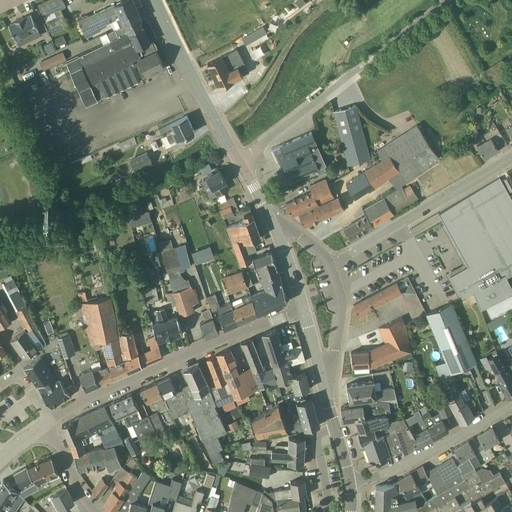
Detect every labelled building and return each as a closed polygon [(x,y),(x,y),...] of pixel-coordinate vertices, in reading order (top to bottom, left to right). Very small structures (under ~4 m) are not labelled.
[(61,0),(46,0),(38,4),(43,16),(64,6),(61,0)] [(120,16),(137,9),(133,0),(122,0),(114,4),(118,12),(120,16)] [(108,17),(118,12),(114,4),(96,12),(102,25),(110,22),(108,17)] [(103,42),(109,39),(142,25),(139,19),(141,18),(137,9),(120,16),(118,12),(108,17),(110,22),(102,25),(98,27),(99,31),(86,36),(81,39),(82,42),(100,35),(103,42)] [(99,31),(98,27),(102,25),(96,12),(79,20),(86,36),(99,31)] [(16,21),(8,25),(15,39),(16,39),(31,32),(34,38),(40,35),(37,29),(38,29),(31,14),(30,14),(23,18),(23,17),(16,20),(16,21)] [(63,14),(45,22),(51,34),(68,26),(63,14)] [(152,41),(150,41),(142,25),(109,39),(103,42),(76,55),(76,56),(66,61),(71,72),(76,82),(154,45),(152,41)] [(245,46),(257,40),(253,33),(241,39),(245,46)] [(61,37),(54,40),(57,48),(65,44),(61,37)] [(44,47),(47,55),(54,51),(51,44),(44,47)] [(161,68),(159,65),(163,64),(156,50),(152,52),(151,49),(155,47),(154,45),(76,82),(86,103),(98,98),(98,97),(106,93),(141,78),(141,77),(145,75),(146,75),(161,68)] [(234,80),(242,76),(238,67),(229,71),(225,62),(230,59),(231,62),(240,58),(236,49),(207,63),(220,88),(234,80)] [(63,51),(39,62),(43,70),(67,59),(63,51)] [(502,59),(484,70),(493,84),(511,73),(502,59)] [(26,69),(12,75),(14,80),(28,73),(26,69)] [(45,71),(39,73),(45,85),(50,83),(45,71)] [(356,105),(334,111),(348,166),(370,159),(356,105)] [(194,131),(187,115),(170,123),(158,129),(162,136),(161,136),(166,147),(177,142),(175,139),(176,139),(194,131)] [(440,161),(416,125),(377,150),(382,159),(379,161),(353,178),(354,180),(347,184),(355,197),(368,188),(369,189),(388,177),(396,189),(406,183),(424,172),(440,161)] [(506,142),(496,126),(484,133),(487,139),(477,145),(484,157),(498,149),(497,148),(506,142)] [(311,132),(280,146),(284,154),(279,156),(286,171),(288,172),(290,175),(292,180),(317,169),(319,174),(327,171),(324,165),(326,164),(311,132)] [(134,136),(119,143),(123,152),(138,145),(134,136)] [(152,165),(146,153),(128,161),(134,174),(152,165)] [(225,182),(226,181),(223,176),(221,171),(220,171),(220,170),(213,174),(212,173),(207,175),(208,176),(206,177),(206,178),(201,181),(211,198),(229,188),(225,182)] [(511,182),(509,176),(503,179),(510,192),(511,190),(511,182)] [(439,213),(443,220),(443,221),(443,222),(468,265),(450,275),(462,297),(466,295),(473,292),(478,303),(480,309),(485,306),(511,293),(511,287),(510,283),(507,276),(511,274),(511,273),(511,199),(502,181),(500,177),(439,213)] [(326,179),(310,186),(312,191),(286,203),(291,215),(334,197),(326,179)] [(373,225),(389,216),(418,199),(410,185),(403,189),(401,186),(384,197),(363,208),(363,207),(362,208),(366,215),(373,225)] [(343,208),(339,199),(338,195),(332,198),(298,214),(304,226),(343,208)] [(151,210),(152,227),(156,237),(161,237),(169,234),(169,232),(162,213),(162,210),(157,197),(148,200),(151,210)] [(230,206),(237,203),(234,197),(217,203),(220,210),(231,206),(230,206)] [(223,218),(233,214),(231,206),(220,210),(223,218)] [(230,235),(256,226),(252,213),(243,216),(245,220),(227,227),(230,235)] [(373,225),(366,215),(344,228),(351,239),(373,225)] [(244,242),(260,236),(256,226),(230,235),(238,257),(248,254),(244,242)] [(205,235),(190,241),(196,256),(210,250),(205,235)] [(195,287),(193,288),(191,285),(185,287),(182,277),(181,277),(178,269),(191,266),(185,245),(161,252),(173,291),(176,304),(180,315),(194,310),(192,304),(200,302),(197,294),(195,287)] [(271,251),(251,258),(260,281),(261,280),(279,274),(271,251)] [(241,266),(251,262),(248,253),(248,254),(238,257),(241,266)] [(240,272),(222,278),(222,279),(228,293),(246,287),(240,272)] [(279,274),(261,280),(266,290),(273,307),(287,301),(279,274)] [(26,305),(19,291),(19,290),(13,277),(1,283),(16,311),(15,311),(23,328),(26,326),(28,330),(37,325),(26,305)] [(402,292),(397,281),(353,304),(359,316),(374,308),(373,307),(402,292)] [(266,290),(255,294),(251,285),(248,286),(247,286),(250,294),(250,295),(257,315),(273,307),(266,290)] [(151,288),(145,289),(147,303),(154,301),(151,288)] [(115,321),(116,321),(111,296),(87,301),(85,291),(79,292),(86,327),(92,343),(105,340),(109,356),(107,357),(113,378),(128,372),(121,351),(119,345),(115,321)] [(215,293),(207,296),(212,311),(220,308),(215,293)] [(511,293),(485,306),(491,318),(511,307),(511,293)] [(257,315),(250,295),(250,294),(241,297),(243,301),(232,306),(232,308),(237,323),(257,315)] [(0,302),(0,327),(11,321),(0,302)] [(452,303),(426,313),(446,360),(451,373),(476,363),(452,303)] [(177,316),(167,319),(163,307),(157,309),(161,321),(152,323),(158,341),(183,333),(177,316)] [(209,308),(201,311),(205,320),(200,322),(206,337),(219,332),(209,308)] [(232,308),(218,314),(225,329),(237,323),(232,308)] [(505,312),(496,317),(500,325),(509,320),(505,312)] [(405,325),(401,317),(379,328),(386,343),(368,351),(351,352),(352,366),(354,366),(368,365),(369,367),(410,351),(405,325)] [(43,322),(48,334),(54,332),(50,320),(43,322)] [(158,341),(152,323),(156,336),(148,339),(151,348),(138,353),(136,344),(133,331),(120,333),(121,345),(123,350),(121,351),(128,372),(163,357),(158,341)] [(286,360),(287,359),(296,357),(293,346),(292,347),(284,349),(276,328),(262,333),(272,364),(285,360),(286,360)] [(26,332),(25,330),(10,340),(24,359),(38,349),(26,332)] [(68,334),(57,337),(64,357),(75,353),(68,334)] [(277,383),(272,368),(265,371),(252,338),(242,342),(256,377),(260,389),(277,383)] [(250,367),(238,372),(235,364),(237,364),(230,348),(216,354),(217,355),(216,355),(235,397),(253,389),(253,390),(257,388),(253,380),(255,378),(250,367)] [(511,379),(497,352),(488,357),(486,355),(480,358),(486,369),(492,366),(501,381),(499,382),(507,397),(511,395),(511,379)] [(235,397),(216,355),(207,359),(216,385),(210,387),(217,404),(216,404),(216,405),(235,397)] [(40,357),(24,367),(37,387),(38,386),(41,391),(40,391),(51,407),(52,407),(70,395),(59,378),(56,380),(53,376),(40,357)] [(286,360),(285,360),(272,364),(273,368),(272,368),(277,383),(277,382),(278,385),(292,381),(291,376),(293,375),(287,359),(286,360)] [(446,360),(436,364),(441,378),(448,400),(461,423),(473,416),(469,408),(474,406),(475,402),(473,399),(469,398),(465,400),(463,401),(460,395),(451,373),(446,360)] [(412,362),(403,361),(403,371),(412,371),(412,362)] [(214,405),(216,404),(217,404),(210,387),(209,388),(206,382),(207,382),(199,363),(184,369),(192,387),(191,387),(194,396),(185,400),(189,411),(203,442),(209,453),(219,449),(223,447),(217,436),(226,432),(222,422),(214,405)] [(101,368),(93,371),(92,368),(79,374),(86,390),(104,382),(101,368)] [(291,376),(292,381),(296,392),(309,388),(304,372),(293,375),(291,376)] [(189,411),(185,400),(174,405),(169,394),(176,391),(169,376),(157,381),(163,394),(162,394),(168,407),(173,418),(189,411)] [(163,394),(157,381),(141,389),(147,402),(150,400),(155,398),(161,410),(168,407),(162,394),(163,394)] [(371,399),(388,401),(397,402),(394,387),(375,390),(374,381),(347,384),(347,387),(346,390),(348,392),(349,402),(364,400),(371,399)] [(485,390),(478,393),(485,406),(491,403),(485,390)] [(156,433),(148,415),(139,420),(134,409),(138,407),(131,393),(120,398),(132,424),(139,440),(140,440),(144,449),(150,446),(146,438),(156,433)] [(120,398),(109,403),(116,417),(122,415),(127,426),(132,424),(120,398)] [(293,418),(316,411),(312,398),(297,402),(299,408),(297,409),(298,414),(292,416),(293,418)] [(360,432),(387,423),(392,421),(388,401),(371,399),(364,400),(365,401),(344,405),(345,407),(341,407),(343,420),(355,419),(360,432)] [(447,399),(436,403),(442,416),(452,412),(447,399)] [(316,411),(293,418),(294,422),(286,424),(282,413),(278,403),(283,402),(282,400),(277,401),(278,403),(251,419),(250,420),(253,426),(256,436),(287,429),(288,433),(297,430),(304,428),(305,429),(320,425),(316,411)] [(104,405),(62,424),(70,442),(74,454),(84,451),(82,445),(87,442),(85,436),(98,430),(101,428),(104,434),(100,435),(104,446),(122,441),(104,405)] [(387,423),(389,430),(390,434),(397,453),(407,449),(408,452),(416,447),(433,438),(427,426),(421,414),(418,409),(413,412),(416,416),(405,421),(403,417),(392,421),(387,423)] [(448,430),(442,418),(436,421),(433,416),(431,416),(428,410),(421,414),(427,426),(433,438),(448,430)] [(156,411),(148,415),(156,433),(164,429),(156,411)] [(236,420),(226,424),(229,431),(239,427),(236,420)] [(387,423),(360,432),(358,433),(362,444),(364,443),(365,448),(374,445),(372,440),(378,438),(376,434),(389,430),(387,423)] [(492,426),(478,434),(481,440),(476,443),(486,461),(495,456),(488,444),(498,438),(492,426)] [(397,453),(390,434),(378,438),(372,440),(374,445),(365,448),(370,462),(390,455),(397,453)] [(130,435),(124,439),(133,455),(139,451),(130,435)] [(276,450),(304,451),(304,438),(289,438),(288,448),(284,448),(284,445),(276,445),(276,450)] [(474,468),(468,456),(474,452),(467,440),(454,447),(463,462),(457,465),(462,474),(474,468)] [(114,446),(105,448),(100,447),(84,451),(74,454),(78,471),(107,464),(108,468),(109,470),(110,472),(115,469),(115,468),(122,467),(121,466),(114,446)] [(272,450),(272,459),(288,460),(288,463),(303,464),(304,451),(276,450),(272,450)] [(27,468),(36,483),(38,485),(48,480),(47,478),(58,473),(52,457),(27,468)] [(250,465),(264,466),(264,458),(251,457),(250,465)] [(462,474),(457,465),(452,457),(451,457),(427,472),(427,471),(426,471),(429,478),(434,489),(435,488),(462,474)] [(181,465),(173,466),(175,473),(182,471),(181,465)] [(248,473),(268,477),(270,466),(264,466),(250,465),(248,473)] [(429,478),(426,471),(423,465),(398,478),(399,481),(407,496),(420,489),(421,489),(419,484),(429,478)] [(14,473),(18,482),(12,485),(4,480),(0,484),(0,504),(1,506),(10,511),(14,511),(20,504),(24,497),(20,492),(23,490),(31,486),(36,483),(27,468),(26,466),(14,473)] [(116,511),(138,478),(122,467),(114,477),(120,481),(104,504),(114,511),(115,511),(116,511)] [(466,480),(426,501),(430,509),(465,488),(472,500),(481,495),(505,481),(499,470),(493,474),(490,469),(484,473),(481,467),(475,470),(474,468),(462,474),(466,480)] [(150,475),(144,470),(138,478),(116,511),(117,511),(144,511),(146,506),(134,501),(141,492),(150,475)] [(207,473),(203,484),(211,486),(214,475),(207,473)] [(100,477),(90,490),(99,496),(108,483),(100,477)] [(182,481),(172,478),(170,484),(155,480),(147,507),(144,511),(162,511),(165,506),(159,503),(161,495),(176,500),(182,481)] [(276,499),(304,495),(306,495),(304,479),(290,481),(291,487),(273,490),(273,491),(268,492),(265,489),(263,491),(263,492),(272,500),(276,499)] [(422,511),(427,511),(430,509),(426,501),(420,489),(407,496),(399,481),(394,484),(375,486),(374,511),(422,511)] [(62,511),(60,508),(74,501),(66,488),(50,497),(58,511),(57,511),(62,511)] [(263,491),(256,489),(252,502),(259,504),(263,492),(263,491)] [(204,492),(197,490),(192,505),(177,500),(176,500),(172,511),(195,511),(197,507),(196,507),(198,502),(201,503),(204,492)] [(273,511),(272,500),(263,492),(259,504),(258,506),(255,511),(273,511)] [(292,511),(306,510),(304,495),(276,499),(278,511),(292,511)] [(477,511),(477,510),(479,509),(481,511),(495,511),(508,504),(503,507),(498,498),(486,505),(481,495),(472,500),(471,501),(471,500),(461,506),(455,496),(436,506),(439,511),(477,511)] [(212,511),(218,498),(211,496),(205,511),(212,511)] [(227,509),(235,511),(242,511),(245,505),(230,500),(227,509)]
